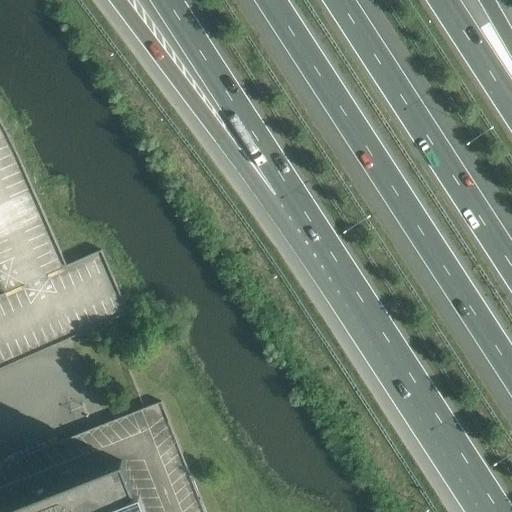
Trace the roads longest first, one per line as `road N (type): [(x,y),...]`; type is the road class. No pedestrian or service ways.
road 1 (motorway): [(263,0),(511,378)]
road 2 (motorway): [(290,192),(492,511)]
road 3 (motorway): [(511,265),(339,0)]
road 4 (motorway): [(123,0),(290,192)]
road 5 (motorway): [(166,0),(290,192)]
